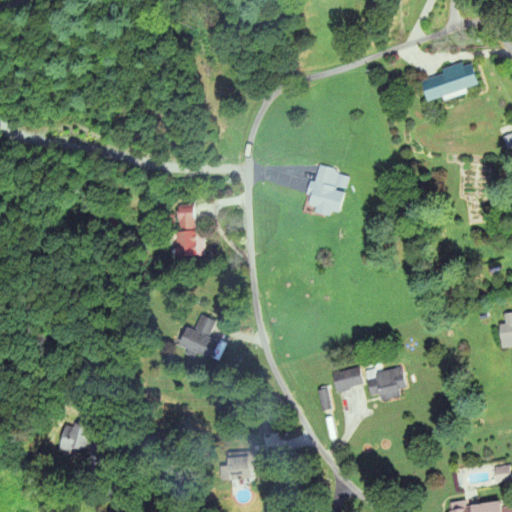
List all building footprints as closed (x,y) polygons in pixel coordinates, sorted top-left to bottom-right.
[(478,87),(471,62),(441,71),(442,76),(420,82),(426,104),(460,95),(459,92),(478,87)] [(349,174),(317,166),(306,210),(338,218),(349,174)] [(193,231),(193,205),(176,206),(176,257),(204,257),(204,230),(193,231)] [(215,321),(199,315),(193,333),(181,329),(175,346),(212,359),(219,341),(209,338),(215,321)] [(511,347),(511,322),(499,324),(501,348),(511,347)] [(337,393),(363,386),(359,368),(332,374),(337,393)] [(369,396),(379,395),(380,401),(400,399),(399,390),(405,389),(403,370),(367,373),(369,396)] [(61,448),(85,451),(87,428),(64,426),(61,448)] [(228,481),(254,480),(254,455),(227,456),(228,481)] [(453,506),(453,511),(501,511),(500,502),(453,506)]
